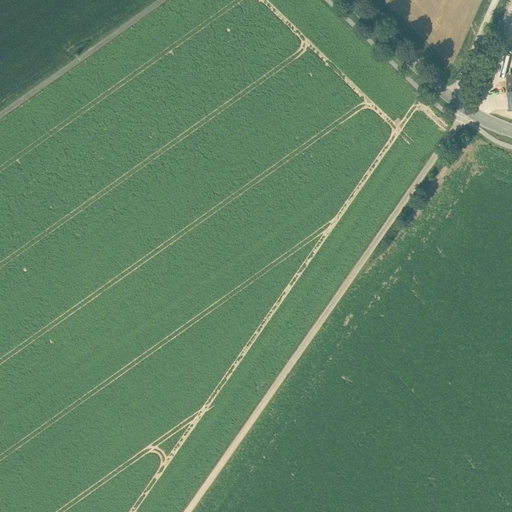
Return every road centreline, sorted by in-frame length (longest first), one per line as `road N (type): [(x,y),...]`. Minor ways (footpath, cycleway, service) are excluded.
road 1 (unclassified): [(467,112),(187,511)]
road 2 (unclassified): [(0,113),(160,0)]
road 3 (tertiary): [(347,0),(454,100)]
